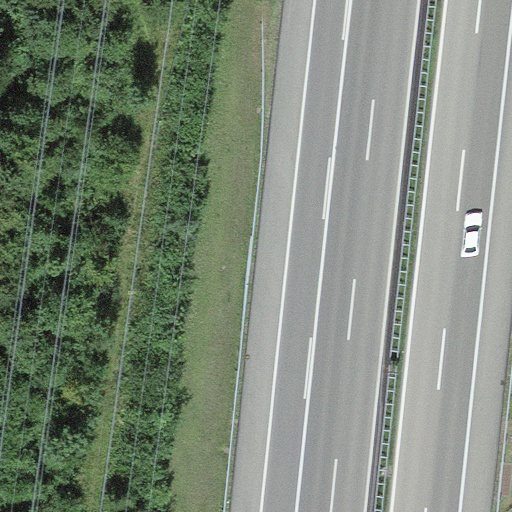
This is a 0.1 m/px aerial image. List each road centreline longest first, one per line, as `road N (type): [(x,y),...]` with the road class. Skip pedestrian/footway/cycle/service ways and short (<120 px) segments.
road 1 (motorway): [(428,511),(484,0)]
road 2 (motorway): [(378,70),(334,511)]
